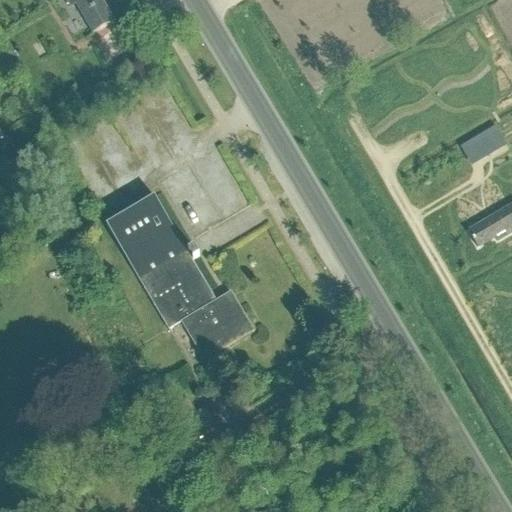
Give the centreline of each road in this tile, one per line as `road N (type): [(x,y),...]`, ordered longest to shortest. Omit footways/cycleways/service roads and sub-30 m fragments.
road 1 (primary): [(498,511),(193,0)]
road 2 (residential): [(511,393),(351,116)]
